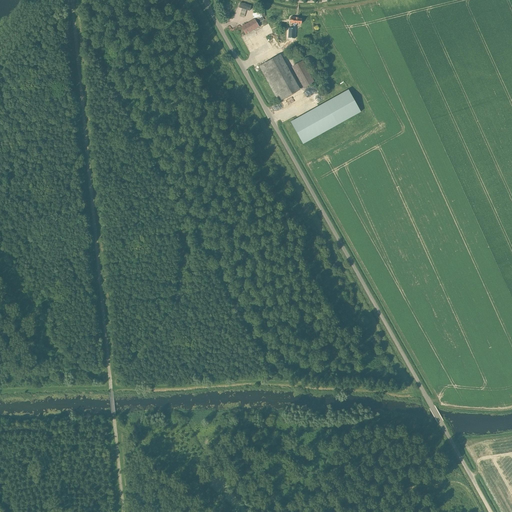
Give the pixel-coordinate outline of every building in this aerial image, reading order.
[(249,11),(251,6),(240,3),(239,7),(249,11)] [(255,19),(241,26),(246,35),(259,27),(255,19)] [(281,54),(260,66),(279,101),(300,90),(281,54)] [(304,88),(314,82),(303,61),(292,67),(304,88)] [(360,111),(349,90),(348,90),(291,122),(303,144),(361,112),(360,111)]
